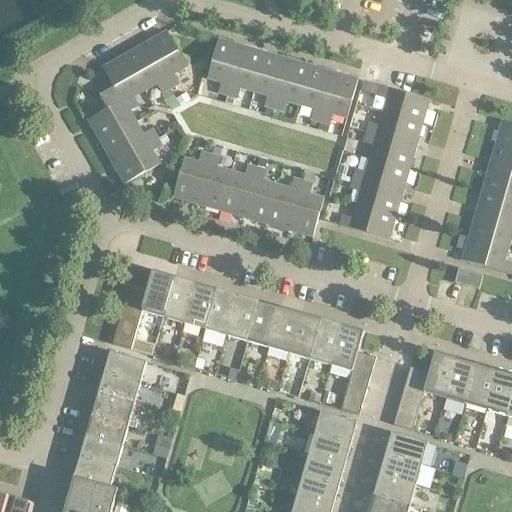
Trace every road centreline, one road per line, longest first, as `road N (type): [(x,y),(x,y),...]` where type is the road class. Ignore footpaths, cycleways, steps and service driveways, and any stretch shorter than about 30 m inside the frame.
road 1 (residential): [(411,303),(107,219)]
road 2 (residential): [(178,0),(42,76),(46,110),(107,219)]
road 3 (residential): [(448,75),(183,0)]
road 4 (residential): [(107,219),(39,464)]
road 5 (residential): [(411,303),(473,82)]
